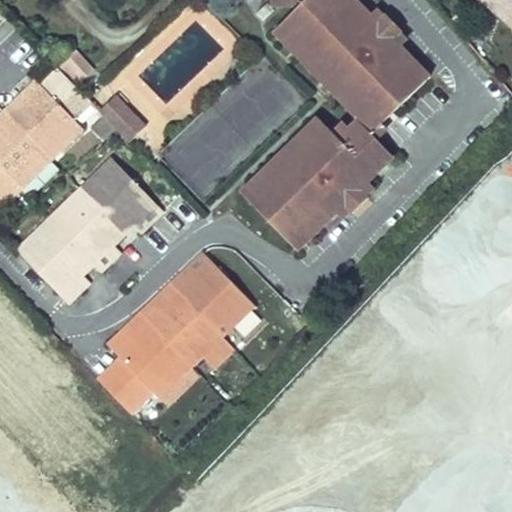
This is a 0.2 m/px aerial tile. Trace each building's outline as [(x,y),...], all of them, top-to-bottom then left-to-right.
[(259,182),(255,179),(241,193),(298,252),(313,238),(309,235),(330,215),(333,218),(339,212),(346,206),(351,211),(353,213),(369,197),(367,195),(362,190),(369,183),(395,157),(377,138),(372,133),(382,123),(426,80),(416,70),(420,65),(401,46),(395,39),(400,34),(402,32),(386,15),(383,18),(378,23),(372,16),(366,10),(362,14),(348,0),(306,0),(273,33),(287,47),(292,42),(312,63),(307,68),(339,100),(343,96),(353,105),(348,109),(358,120),(349,128),(344,123),(333,133),(318,118),(276,159),(279,162),(259,182)] [(366,10),(356,0),(348,0),(362,14),(366,10)] [(511,0),(481,0),(511,26),(511,0)] [(268,3),(257,14),(263,20),(274,10),(268,3)] [(377,11),(372,16),(378,23),(383,18),(377,11)] [(0,46),(20,63),(34,46),(11,27),(0,39),(0,46)] [(400,34),(395,39),(401,46),(407,41),(400,34)] [(292,42),(287,47),(307,68),(312,63),(292,42)] [(94,70),(75,50),(61,63),(80,83),(94,70)] [(420,65),(416,70),(426,80),(431,76),(420,65)] [(0,211),(11,200),(6,194),(16,185),(9,177),(17,169),(24,176),(55,146),(61,152),(84,130),(59,103),(73,89),(56,71),(41,86),(26,100),(23,96),(0,117),(0,211)] [(37,82),(23,96),(26,100),(41,86),(37,82)] [(116,96),(100,111),(130,142),(145,127),(116,96)] [(343,96),(339,100),(348,109),(353,105),(343,96)] [(101,120),(92,131),(106,142),(115,131),(101,120)] [(382,123),(372,133),(377,138),(387,129),(382,123)] [(6,194),(11,200),(61,152),(55,146),(24,176),(17,169),(9,177),(16,185),(6,194)] [(41,228),(17,251),(62,297),(83,276),(94,266),(114,246),(135,226),(157,205),(112,159),(87,183),(97,193),(81,209),(71,199),(50,219),(60,230),(51,239),(41,228)] [(276,159),(255,179),(259,182),(279,162),(276,159)] [(87,183),(71,199),(81,209),(97,193),(87,183)] [(369,183),(362,190),(367,195),(374,188),(369,183)] [(157,205),(135,226),(141,233),(163,212),(157,205)] [(346,206),(339,212),(344,217),(351,211),(346,206)] [(309,235),(313,238),(333,218),(330,215),(309,235)] [(50,219),(41,228),(51,239),(60,230),(50,219)] [(114,246),(94,266),(101,272),(121,253),(114,246)] [(182,274),(188,281),(210,260),(203,254),(182,274)] [(128,365),(112,381),(130,399),(146,384),(155,393),(160,399),(185,375),(174,364),(182,357),(193,368),(215,346),(205,335),(213,328),(221,320),(232,330),(256,308),(210,260),(188,281),(167,301),(147,321),(136,332),(115,352),(121,358),(128,365)] [(83,276),(62,297),(68,304),(90,283),(83,276)] [(140,313),(147,321),(167,301),(161,294),(140,313)] [(221,320),(213,328),(223,339),(232,330),(221,320)] [(108,345),(115,352),(136,332),(129,325),(108,345)] [(213,328),(205,335),(215,346),(223,339),(213,328)] [(174,364),(185,375),(193,368),(182,357),(174,364)] [(121,358),(105,374),(112,381),(128,365),(121,358)] [(105,374),(99,381),(105,388),(112,381),(105,374)] [(112,381),(105,388),(123,406),(130,399),(112,381)] [(146,384),(130,399),(139,409),(155,393),(146,384)] [(130,399),(123,406),(132,416),(139,409),(130,399)]
